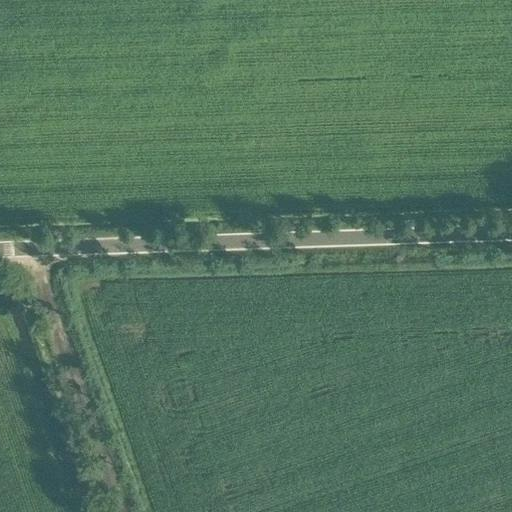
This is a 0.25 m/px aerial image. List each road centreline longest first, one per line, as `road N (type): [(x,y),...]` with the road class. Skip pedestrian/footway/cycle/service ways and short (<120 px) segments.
road 1 (unclassified): [(0,254),(511,239)]
road 2 (track): [(19,254),(55,316),(121,511)]
